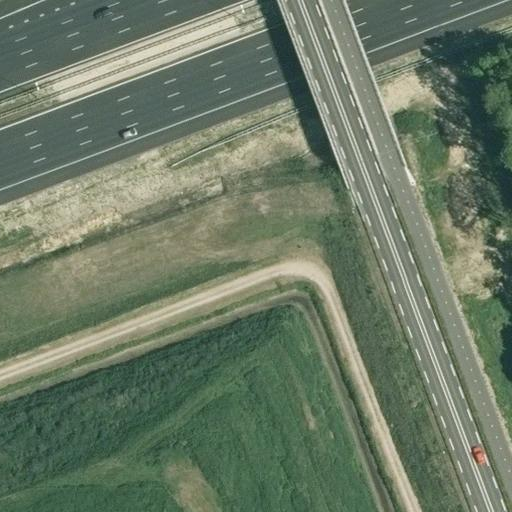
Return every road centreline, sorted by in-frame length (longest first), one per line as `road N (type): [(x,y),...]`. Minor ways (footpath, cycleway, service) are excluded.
road 1 (track): [(415,511),(333,301),(313,272),(279,269),(0,372)]
road 2 (secondary): [(492,511),(298,0)]
road 3 (motorway): [(0,160),(428,0)]
road 4 (motorway): [(167,0),(0,62)]
